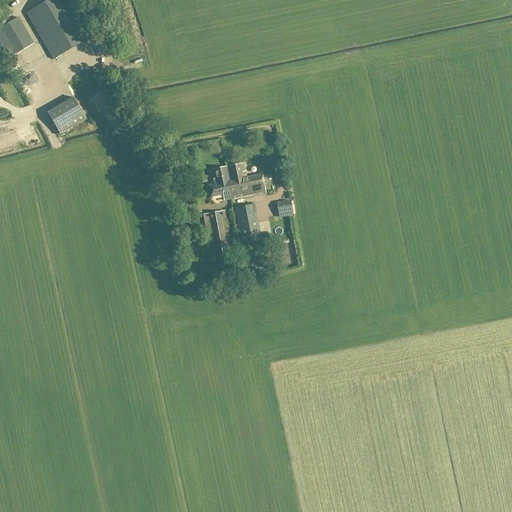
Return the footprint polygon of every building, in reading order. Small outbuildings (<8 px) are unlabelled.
[(52,59),(88,39),(64,0),(49,0),(26,14),(52,59)] [(33,43),(18,18),(2,28),(0,24),(0,43),(9,58),(33,43)] [(74,101),(48,116),(61,137),(86,122),(74,101)] [(226,182),(230,200),(265,193),(262,175),(245,178),(242,164),(226,168),(229,182),(226,182)] [(223,201),(230,200),(226,182),(229,182),(226,168),(211,171),(214,185),(208,186),(210,198),(222,195),(223,201)] [(276,178),(268,179),(269,188),(277,187),(276,178)] [(290,202),(283,203),(285,217),(292,216),(290,202)] [(254,205),(234,209),(240,238),(259,234),(254,205)] [(224,211),(203,215),(206,226),(208,234),(212,233),(218,269),(234,266),(224,211)]
